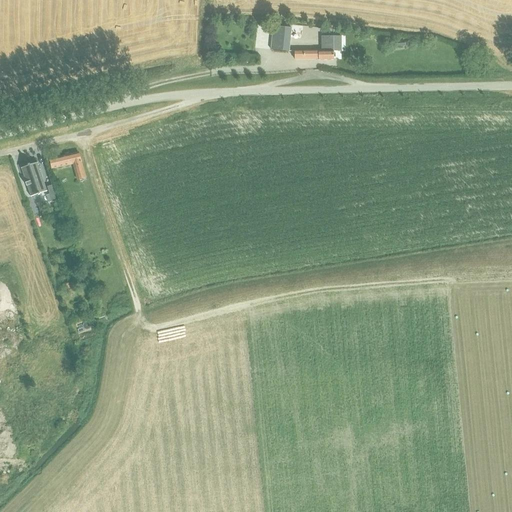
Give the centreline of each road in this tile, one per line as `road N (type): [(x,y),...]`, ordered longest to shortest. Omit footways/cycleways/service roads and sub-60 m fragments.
road 1 (unclassified): [(0,136),(176,95),(511,86)]
road 2 (track): [(81,133),(139,313)]
